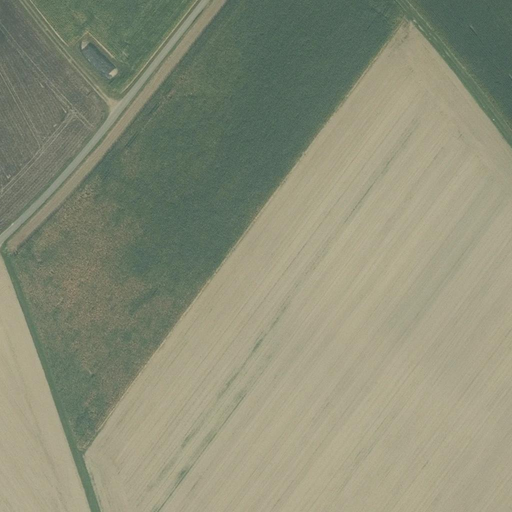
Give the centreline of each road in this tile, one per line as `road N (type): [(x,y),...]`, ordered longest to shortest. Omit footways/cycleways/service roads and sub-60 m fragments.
road 1 (unclassified): [(202,0),(70,166),(0,238)]
road 2 (track): [(108,119),(23,0)]
